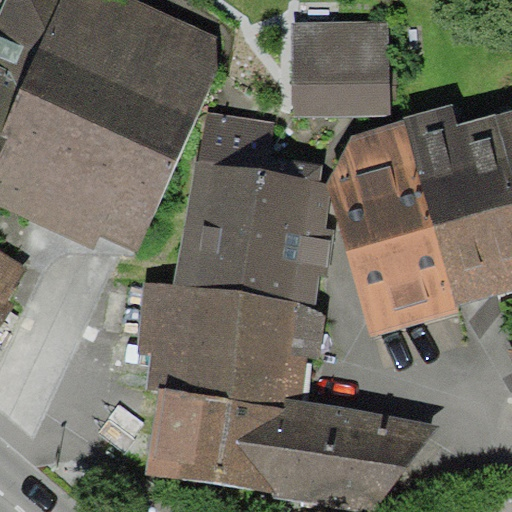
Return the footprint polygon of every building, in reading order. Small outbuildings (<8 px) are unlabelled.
[(0,346),(38,279),(0,256),(0,207),(141,267),(225,42),(139,0),(8,0),(0,20),(0,346)] [(388,19),(286,22),(288,113),(390,111),(388,19)] [(511,289),(511,167),(497,114),(455,125),(449,104),(407,116),(460,304),(511,289)] [(511,167),(511,109),(497,114),(511,167)] [(278,121),(203,111),(178,287),(317,308),(322,276),(329,277),(335,229),(324,228),(329,195),(331,183),(317,181),(322,147),(275,141),(278,121)] [(460,304),(407,116),(355,137),(331,183),(329,195),(371,336),(460,312),(460,304)] [(327,309),(317,308),(178,287),(145,282),(135,351),(153,354),(148,388),(159,390),(160,383),(285,401),(286,398),(303,400),(309,357),(319,358),(327,309)] [(374,511),(439,424),(303,400),(286,398),(285,401),(160,383),(159,390),(145,474),(273,491),(272,497),(373,511),(374,511)]
